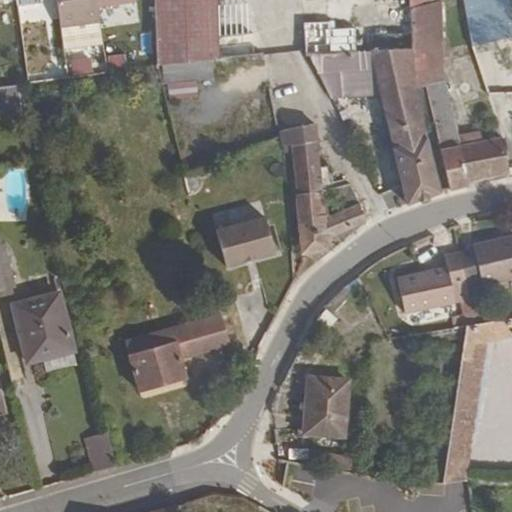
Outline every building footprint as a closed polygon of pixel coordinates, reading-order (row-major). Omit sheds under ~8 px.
[(54,0),(58,26),(98,20),(94,0),(54,0)] [(151,0),(154,66),(249,54),(248,35),(214,38),(213,0),(151,0)] [(464,52),(487,47),(478,0),(473,0),(457,4),(464,52)] [(478,0),(487,47),(511,42),(503,0),(478,0)] [(135,1),(121,2),(123,23),(137,21),(135,1)] [(408,73),(437,72),(434,10),(405,17),(407,47),(408,73)] [(303,17),(305,50),(308,50),(354,49),(353,22),(328,23),(328,16),(303,17)] [(424,196),(436,193),(411,93),(408,73),(407,47),(354,49),(308,50),(328,93),(372,91),(380,116),(390,147),(398,175),(406,202),(424,196)] [(411,93),(437,92),(437,85),(437,72),(408,73),(411,93)] [(291,192),(317,189),(310,125),(284,126),(285,135),(285,145),(291,192)] [(276,138),(285,135),(284,126),(274,126),(276,138)] [(469,179),(507,170),(500,141),(499,137),(447,149),(443,129),(428,133),(435,168),(443,167),(448,191),(471,187),(469,179)] [(275,145),(285,145),(285,135),(276,138),(275,145)] [(190,195),(202,189),(194,171),(181,177),(190,195)] [(322,236),(360,221),(353,204),(319,217),(317,189),(291,192),(283,193),(285,209),(292,207),(298,252),(324,249),(322,236)] [(269,256),(260,220),(195,236),(207,279),(221,275),(220,269),(269,256)] [(511,275),(511,240),(510,234),(470,244),(471,249),(473,254),(458,257),(464,282),(478,279),(480,283),(511,275)] [(0,283),(10,281),(0,239),(0,283)] [(458,257),(473,254),(471,249),(457,252),(458,257)] [(449,286),(464,282),(458,257),(457,252),(457,251),(441,255),(444,267),(395,279),(404,313),(452,301),(449,286)] [(320,298),(327,307),(344,290),(336,282),(320,298)] [(452,301),(468,297),(464,282),(449,286),(452,301)] [(24,355),(70,343),(55,286),(9,298),(24,355)] [(173,359),(223,346),(215,315),(115,342),(129,393),(178,379),(173,359)] [(467,483),(490,341),(511,338),(511,319),(466,326),(442,484),(467,483)] [(294,431),(335,436),(341,380),(300,376),(298,396),(294,431)] [(98,471),(114,466),(107,439),(90,443),(98,471)]
